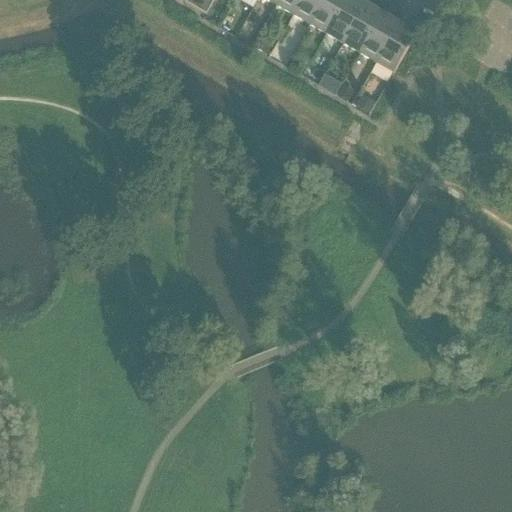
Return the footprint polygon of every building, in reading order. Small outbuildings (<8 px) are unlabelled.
[(212,6),(200,0),(185,0),(183,6),(205,18),(212,6)] [(275,11),(281,0),(259,0),(259,2),(275,11)] [(292,21),(303,0),(281,0),(275,11),(292,21)] [(309,30),(325,0),(303,0),(292,21),(309,30)] [(325,40),(347,3),(341,0),(325,0),(309,30),(325,40)] [(384,15),(392,1),(390,0),(382,0),(376,10),(384,15)] [(399,5),(392,1),(384,15),(391,19),(399,5)] [(342,49),(363,12),(347,3),(325,40),(342,49)] [(359,59),(380,22),(363,12),(342,49),(359,59)] [(426,20),(417,15),(409,30),(417,35),(426,20)] [(375,68),(396,31),(380,22),(359,59),(375,68)] [(414,41),(396,31),(375,68),(393,78),(414,41)] [(252,50),(266,58),(274,44),(260,35),(252,50)] [(317,94),(335,103),(342,91),(324,82),(317,94)] [(342,91),(335,103),(347,110),(354,98),(342,91)] [(354,112),(369,121),(375,110),(361,101),(354,112)]
